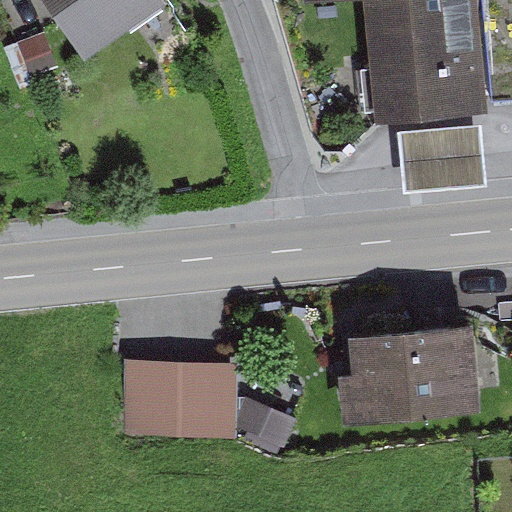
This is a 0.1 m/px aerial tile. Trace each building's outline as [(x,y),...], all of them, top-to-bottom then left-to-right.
[(178,1),(177,0),(57,0),(98,57),(178,1)] [(322,0),(323,13),(379,10),(385,113),(483,105),(476,0),(322,0)] [(0,133),(18,131),(4,36),(0,36),(0,133)] [(478,121),(403,129),(409,186),(484,178),(478,121)] [(442,320),(352,328),(356,369),(341,371),(345,409),(477,397),(470,318),(442,320)] [(181,363),(124,364),(125,433),(237,431),(236,362),(181,363)]
